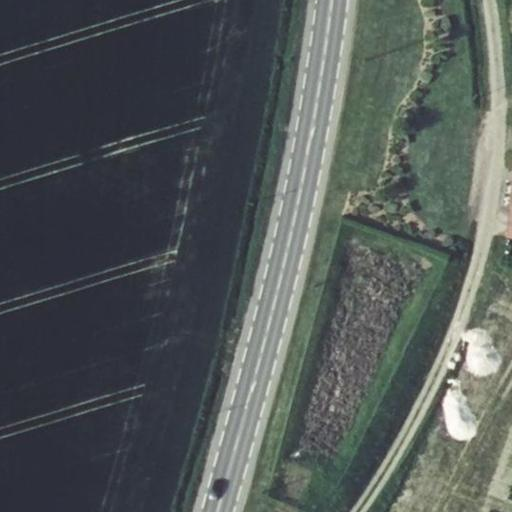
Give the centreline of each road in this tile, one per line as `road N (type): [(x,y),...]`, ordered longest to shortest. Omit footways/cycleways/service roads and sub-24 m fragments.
road 1 (track): [(356,511),(417,411),(471,282),(495,142),(489,0)]
road 2 (tertiary): [(332,0),(297,209),(218,511)]
